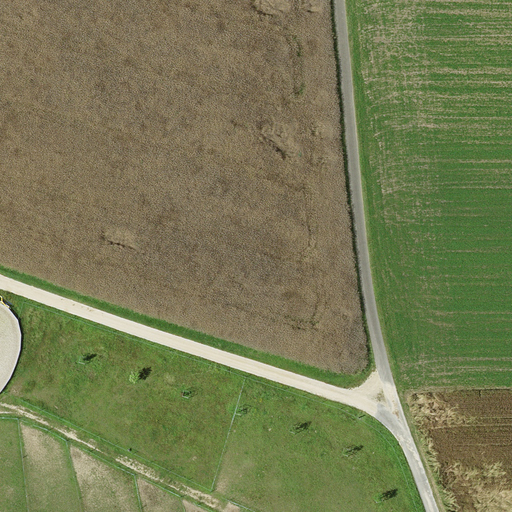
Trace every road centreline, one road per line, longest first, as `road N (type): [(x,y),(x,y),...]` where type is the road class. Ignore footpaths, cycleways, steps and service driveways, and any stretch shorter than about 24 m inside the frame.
road 1 (track): [(392,404),(289,383),(0,283)]
road 2 (track): [(338,0),(365,280),(392,404)]
